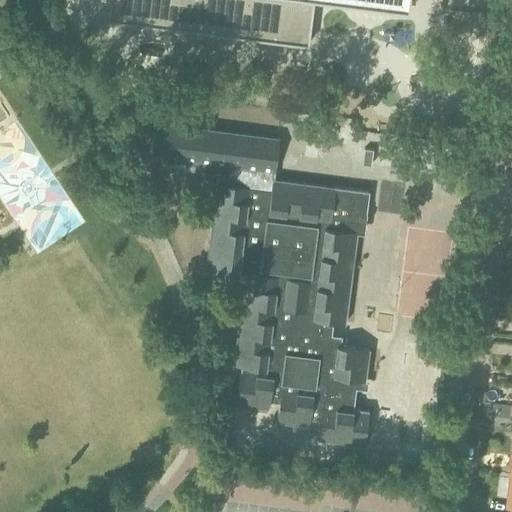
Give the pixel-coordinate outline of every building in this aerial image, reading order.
[(111,0),(109,19),(308,44),(313,0),(360,0),(408,6),(408,0),(111,0)] [(95,72),(102,85),(111,80),(105,67),(95,72)] [(274,178),(279,135),(152,119),(147,154),(149,154),(149,153),(165,155),(163,164),(215,170),(203,272),(236,276),(237,270),(243,270),(232,361),(241,362),(273,366),(275,350),(327,358),(325,374),(351,377),(365,379),(369,346),(331,342),(334,319),(347,320),(358,230),(354,229),(355,221),(365,222),(369,189),(274,178)] [(373,148),(365,147),(363,162),(371,164),(373,148)] [(350,385),(351,377),(325,374),(327,358),(275,350),(273,366),(241,362),(236,403),(267,407),(268,399),(278,400),(275,420),(307,424),(308,416),(319,417),(317,437),(365,443),(369,409),(353,407),(355,386),(350,385)] [(417,470),(418,461),(380,456),(379,465),(417,470)]
